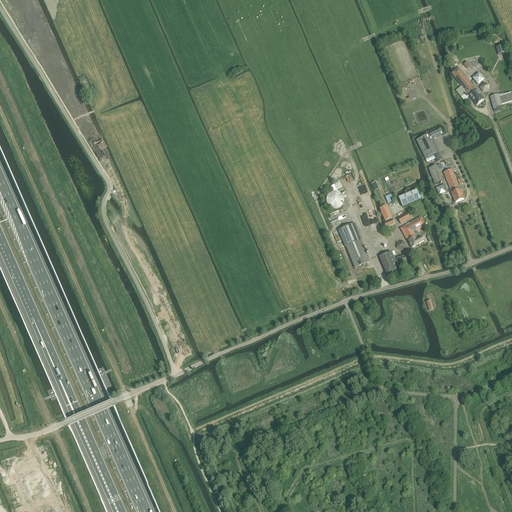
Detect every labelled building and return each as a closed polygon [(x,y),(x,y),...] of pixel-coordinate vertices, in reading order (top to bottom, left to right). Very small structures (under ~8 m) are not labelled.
[(498,47),(500,54),(506,52),(504,45),(498,47)] [(470,97),(477,106),(484,100),(476,90),(459,69),(452,74),(459,83),(462,87),(460,88),(456,91),(461,98),(464,95),(467,99),(470,97)] [(479,85),(485,80),(480,73),(473,78),(479,85)] [(501,106),(506,105),(511,103),(511,97),(511,94),(511,93),(503,96),(503,94),(502,94),(490,97),(493,109),(495,113),(500,111),(499,107),(501,106)] [(428,135),(431,141),(433,139),(443,135),(440,129),(428,135)] [(431,141),(428,135),(417,141),(425,159),(439,153),(433,139),(431,141)] [(0,149),(23,202),(54,272),(85,345),(97,372),(114,410),(115,412),(132,451),(158,511),(159,511),(133,450),(116,411),(115,410),(114,407),(111,400),(109,395),(106,388),(100,375),(98,372),(97,369),(55,272),(24,202),(0,147),(0,271),(8,290),(23,324),(39,361),(51,388),(53,392),(54,395),(56,399),(62,415),(65,420),(67,427),(98,495),(105,511),(106,511),(99,494),(68,426),(59,403),(54,391),(40,361),(24,324),(9,289),(0,268),(0,149)] [(438,171),(453,165),(450,158),(445,161),(440,163),(441,164),(436,166),(429,169),(435,185),(442,182),(438,171)] [(462,195),(464,194),(463,191),(461,192),(452,170),(444,173),(451,191),(450,191),(455,203),(464,200),(462,195)] [(440,196),(448,193),(445,185),(437,188),(440,196)] [(417,190),(399,198),(403,208),(421,200),(417,190)] [(334,209),(335,209),(337,209),(338,208),(340,208),(341,207),(342,206),(343,204),(343,203),(344,202),(344,200),(344,199),(343,197),(343,196),(342,195),(341,194),(340,193),(338,192),(337,192),(336,192),(334,192),(333,192),(332,192),(330,193),(329,194),(328,195),(327,196),(327,197),(327,199),(326,200),(326,202),(327,203),(327,204),(328,205),(329,206),(330,207),(331,208),(332,209),(334,209)] [(395,200),(394,197),(393,195),(386,198),(388,203),(395,200)] [(380,210),(385,222),(391,220),(387,207),(380,210)] [(398,219),(401,224),(411,219),(408,213),(398,219)] [(401,229),(412,249),(424,241),(422,237),(420,238),(417,232),(426,226),(421,217),(401,229)] [(339,230),(355,269),(370,263),(353,223),(339,230)] [(380,257),(388,276),(399,271),(392,252),(380,257)] [(395,259),(398,267),(411,261),(408,254),(395,259)] [(432,302),(427,304),(430,314),(435,313),(432,302)]
